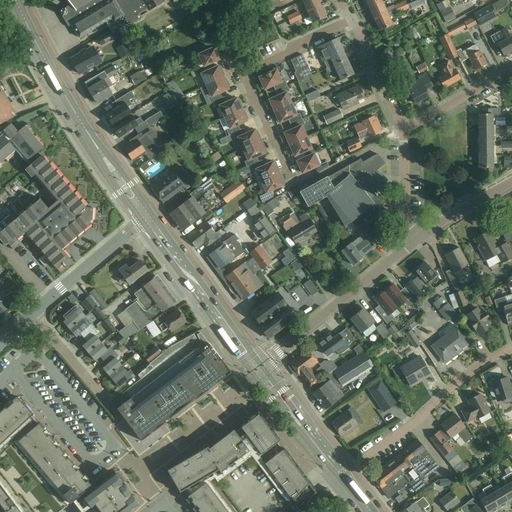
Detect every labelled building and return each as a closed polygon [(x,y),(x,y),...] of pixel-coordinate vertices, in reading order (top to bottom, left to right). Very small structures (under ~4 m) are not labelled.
[(79,38),(103,23),(106,22),(111,31),(126,21),(129,26),(142,18),(140,14),(148,9),(149,10),(163,1),(162,0),(67,0),(71,4),(65,9),(64,8),(59,11),(62,16),(66,14),(71,22),(71,23),(79,38)] [(320,6),(317,0),(303,0),(306,7),(304,8),(306,12),(320,6)] [(405,0),(395,5),(393,6),(395,10),(417,0),(405,0)] [(433,9),(429,0),(417,0),(395,10),(397,14),(409,8),(409,9),(411,8),(424,2),(428,11),(433,9)] [(446,0),(445,0),(442,2),(437,4),(440,11),(446,23),(456,18),(450,6),(450,7),(446,0)] [(370,8),(375,19),(387,14),(395,10),(393,6),(393,5),(384,8),(382,3),(370,8)] [(480,24),(495,16),(489,5),(474,13),(480,24)] [(320,6),(306,12),(308,17),(310,16),(313,23),(325,17),(320,6)] [(294,18),(295,22),(302,19),(299,11),(294,14),(295,17),(294,18)] [(295,17),(294,14),(287,17),(290,24),(295,22),(294,18),(295,17)] [(392,25),(387,14),(375,19),(380,31),(392,25)] [(478,28),(473,17),(464,22),(465,23),(467,27),(468,29),(471,28),(473,31),(478,28)] [(448,34),(449,36),(467,27),(465,23),(447,32),(448,34)] [(511,37),(505,27),(490,36),(496,46),(497,45),(503,55),(511,49),(511,37)] [(110,31),(97,39),(102,46),(114,38),(110,31)] [(477,31),(472,33),(476,43),(482,41),(477,31)] [(449,60),(458,57),(449,36),(448,34),(439,38),(449,60)] [(327,68),(347,59),(337,38),(316,48),(318,48),(327,68)] [(215,39),(204,46),(206,51),(199,54),(204,66),(207,65),(213,62),(221,59),(218,53),(220,52),(218,48),(215,39)] [(119,47),(124,56),(130,52),(125,44),(119,47)] [(462,52),(466,59),(468,58),(475,70),(486,64),(475,44),(462,52)] [(101,61),(93,47),(71,59),(79,74),(101,61)] [(308,67),(303,55),(297,57),(302,69),(307,67),(308,67)] [(302,69),(297,57),(291,60),(296,72),(302,69)] [(347,59),(327,68),(325,69),(327,73),(336,70),(341,80),(354,74),(347,59)] [(455,70),(454,70),(448,59),(438,65),(444,76),(438,79),(443,88),(460,78),(455,70)] [(195,70),(198,75),(201,74),(206,85),(223,77),(221,72),(223,71),(221,66),(219,67),(218,66),(216,67),(213,62),(207,65),(204,66),(195,70)] [(418,73),(427,69),(424,62),(415,66),(418,73)] [(112,94),(108,87),(112,85),(108,78),(117,73),(113,66),(104,71),(85,82),(85,83),(89,89),(88,89),(89,90),(88,91),(91,96),(92,95),(97,103),(106,98),(106,99),(111,96),(110,95),(112,94)] [(307,67),(302,69),(296,72),(294,73),(298,82),(311,76),(307,67)] [(281,81),(276,70),(275,70),(274,68),(269,71),(270,73),(259,77),(262,83),(260,84),(262,89),(264,88),(264,89),(273,85),(275,90),(287,85),(284,80),(281,81)] [(145,80),(140,72),(140,71),(130,76),(135,85),(145,80)] [(168,71),(162,74),(165,82),(171,79),(168,71)] [(419,76),(421,79),(406,87),(415,103),(428,96),(424,90),(432,86),(425,74),(419,76)] [(225,82),(223,77),(206,85),(211,96),(208,98),(211,103),(214,102),(222,98),(220,93),(228,89),(228,87),(230,87),(227,81),(225,82)] [(278,96),(269,100),(270,101),(268,102),(270,107),(272,106),(274,111),(291,104),(286,92),(289,91),(287,85),(275,90),(278,96)] [(358,86),(336,97),(333,98),(337,106),(340,105),(343,110),(354,104),(353,102),(364,97),(358,86)] [(0,122),(11,117),(9,112),(11,111),(11,110),(0,88),(0,122)] [(308,102),(320,97),(317,90),(305,95),(308,102)] [(130,114),(130,115),(131,114),(127,108),(132,104),(129,100),(134,97),(131,91),(114,101),(118,107),(106,114),(107,117),(105,118),(109,125),(111,123),(113,125),(130,114)] [(225,96),(222,98),(214,102),(216,107),(219,106),(224,117),(241,109),(239,104),(241,103),(239,98),(237,99),(236,98),(228,102),(225,96)] [(291,104),(274,111),(277,116),(274,117),(277,122),(279,121),(279,123),(288,119),(290,124),(302,119),(299,113),(296,115),(291,104)] [(241,109),(224,117),(230,128),(226,130),(229,135),(232,133),(240,130),(238,125),(246,121),(246,119),(248,118),(246,113),(244,114),(241,109)] [(343,118),(339,109),(323,116),(327,125),(343,118)] [(478,114),(478,126),(492,126),(492,125),(491,114),(500,114),(500,109),(483,109),(483,114),(478,114)] [(160,111),(145,120),(148,126),(164,117),(160,111)] [(113,125),(112,126),(119,137),(143,122),(140,117),(134,121),(130,115),(130,114),(113,125)] [(217,118),(222,129),(228,127),(223,115),(217,118)] [(340,120),(344,135),(354,131),(349,117),(340,120)] [(372,117),(362,122),(354,126),(360,140),(379,132),(378,130),(380,129),(375,118),(373,119),(372,117)] [(293,129),(284,133),(285,134),(283,135),(285,140),(287,139),(289,144),(306,137),(301,126),(304,124),(302,119),(290,124),(293,129)] [(4,132),(12,141),(15,144),(18,147),(21,152),(23,154),(28,160),(44,147),(43,146),(39,141),(38,142),(34,137),(35,136),(34,136),(30,131),(29,131),(25,126),(26,126),(26,125),(25,125),(23,127),(20,123),(19,122),(14,126),(11,123),(3,130),(4,132)] [(495,125),(492,125),(492,126),(478,126),(478,141),(492,141),(495,141),(495,125)] [(244,128),(240,130),(232,133),(235,139),(238,137),(243,149),(260,141),(257,136),(259,135),(257,130),(255,131),(255,130),(246,134),(244,128)] [(156,146),(147,133),(144,135),(142,132),(129,141),(131,143),(124,148),(132,160),(133,160),(134,161),(146,153),(150,159),(161,152),(156,146)] [(0,162),(4,159),(5,158),(4,157),(9,153),(10,154),(14,150),(15,149),(2,134),(0,135),(0,162)] [(217,145),(230,141),(228,135),(215,139),(217,145)] [(306,137),(289,144),(292,149),(289,150),(292,156),(294,155),(294,156),(303,152),(305,157),(314,153),(314,154),(317,152),(314,147),(311,148),(306,137)] [(350,152),(361,147),(357,138),(346,143),(350,152)] [(260,141),(243,149),(248,160),(245,161),(247,167),(250,166),(258,162),(256,156),(265,153),(264,151),(266,150),(264,145),(262,146),(260,141)] [(492,141),(478,141),(479,156),(495,156),(495,146),(492,146),(492,141)] [(305,157),(297,161),(297,162),(295,163),(298,168),(300,168),(302,173),(315,167),(317,173),(328,167),(326,162),(319,165),(314,154),(314,153),(305,157)] [(361,159),(327,177),(327,176),(299,192),(308,207),(326,196),(345,227),(346,226),(345,225),(350,222),(350,223),(351,222),(357,231),(356,231),(357,231),(385,209),(384,208),(384,209),(381,205),(386,202),(382,197),(381,197),(376,190),(377,189),(384,183),(385,177),(386,176),(379,171),(377,170),(385,163),(377,154),(360,164),(358,161),(361,159)] [(22,240),(28,235),(45,254),(60,273),(73,262),(71,260),(62,248),(76,236),(76,235),(82,230),(83,230),(91,223),(90,222),(92,220),(92,214),(93,208),(86,208),(85,207),(84,208),(82,206),(83,204),(79,199),(78,200),(76,199),(76,197),(76,196),(73,192),(71,193),(70,191),(70,189),(66,185),(65,185),(64,184),(64,182),(60,177),(59,178),(58,176),(58,175),(58,174),(54,170),(53,171),(52,169),(52,167),(48,162),(47,163),(45,162),(45,160),(46,160),(42,155),(31,164),(28,160),(25,162),(29,166),(25,169),(31,177),(35,174),(57,200),(48,208),(40,198),(32,205),(33,207),(31,208),(29,208),(24,212),(25,213),(24,214),(22,214),(15,220),(10,214),(7,217),(6,218),(7,219),(6,220),(4,220),(0,223),(0,240),(5,246),(8,244),(13,249),(20,243),(19,242),(22,240)] [(495,156),(479,156),(479,168),(484,168),(484,173),(492,173),(492,174),(496,174),(496,168),(492,168),(492,164),(496,164),(496,157),(495,157),(495,156)] [(262,160),(258,162),(250,166),(253,171),(256,170),(261,181),(278,173),(276,168),(278,167),(275,162),(273,163),(273,162),(264,166),(262,160)] [(178,168),(174,172),(172,169),(149,186),(163,203),(185,186),(179,178),(184,175),(178,168)] [(257,182),(262,194),(259,195),(262,203),(273,196),(270,190),(283,184),(282,183),(285,182),(282,177),(280,178),(278,173),(261,181),(257,182)] [(204,213),(212,207),(205,197),(216,188),(209,180),(190,194),(192,197),(173,212),(185,228),(204,213)] [(226,202),(245,188),(239,181),(221,195),(226,202)] [(276,197),(274,198),(261,207),(267,217),(274,212),(273,210),(281,204),(276,197)] [(243,203),(252,216),(260,210),(251,198),(243,203)] [(289,213),(279,220),(286,231),(299,222),(293,213),(290,214),(289,213)] [(289,231),(296,243),(316,231),(306,213),(300,217),(303,223),(289,231)] [(509,233),(511,231),(511,215),(503,219),(509,233)] [(276,232),(264,216),(252,224),(264,240),(276,232)] [(221,236),(218,231),(215,234),(206,222),(188,237),(197,249),(204,243),(207,247),(216,240),(216,239),(221,236)] [(341,251),(353,265),(362,257),(377,244),(374,240),(379,236),(372,227),(362,235),(363,235),(351,244),(351,243),(341,251)] [(485,260),(489,267),(500,261),(501,263),(511,257),(511,247),(506,243),(498,248),(489,231),(473,239),(485,260)] [(287,234),(283,237),(290,246),(294,243),(287,234)] [(220,269),(244,251),(233,236),(223,243),(224,244),(220,247),(219,247),(210,254),(220,269)] [(249,253),(252,258),(261,269),(261,270),(272,262),(259,245),(249,253)] [(454,273),(468,265),(459,247),(444,255),(454,273)] [(45,267),(51,262),(45,254),(38,260),(45,267)] [(246,262),(226,277),(243,300),(263,285),(255,274),(261,269),(252,258),(247,262),(246,262)] [(129,268),(126,264),(118,270),(122,275),(117,279),(120,282),(125,279),(129,284),(147,270),(139,260),(129,268)] [(422,293),(418,289),(436,275),(424,262),(413,271),(418,277),(412,282),(411,280),(405,285),(416,298),(422,293)] [(498,267),(492,272),(496,277),(502,272),(498,267)] [(39,282),(43,279),(47,284),(51,281),(43,271),(35,277),(39,282)] [(456,278),(450,281),(456,292),(461,289),(456,278)] [(139,300),(125,310),(133,321),(126,327),(119,332),(124,338),(134,333),(139,330),(140,330),(164,312),(163,311),(173,304),(154,279),(143,287),(144,287),(134,294),(139,300)] [(310,280),(303,284),(312,296),(318,291),(310,280)] [(9,289),(13,293),(19,288),(15,283),(9,289)] [(386,291),(384,292),(397,308),(406,301),(410,305),(415,301),(407,291),(402,295),(394,284),(393,285),(391,284),(384,289),(386,291)] [(8,289),(2,295),(0,296),(0,315),(11,306),(5,298),(11,293),(8,289)] [(89,293),(103,310),(108,306),(94,289),(89,293)] [(461,290),(456,292),(453,293),(458,308),(466,305),(461,290)] [(397,308),(384,292),(383,293),(382,292),(375,297),(376,298),(375,300),(381,307),(376,311),(387,324),(392,320),(388,315),(397,308)] [(268,338),(296,317),(278,293),(252,313),(260,324),(260,325),(259,326),(268,338)] [(93,309),(97,306),(97,305),(90,296),(82,303),(89,312),(93,309)] [(455,314),(441,296),(433,303),(439,310),(438,311),(447,321),(455,314)] [(511,324),(511,301),(507,303),(505,297),(494,300),(498,311),(503,310),(508,325),(511,324)] [(84,316),(75,305),(62,316),(65,320),(63,322),(69,329),(82,319),(84,316)] [(97,306),(93,309),(103,322),(107,318),(103,313),(97,306)] [(484,311),(480,313),(476,308),(466,315),(470,321),(469,322),(474,330),(476,329),(479,335),(490,328),(486,321),(489,319),(484,311)] [(367,327),(373,322),(363,309),(350,319),(365,337),(371,332),(367,327)] [(178,311),(164,320),(160,315),(155,319),(159,326),(163,332),(169,328),(171,331),(185,321),(178,311)] [(88,326),(82,319),(69,329),(75,337),(80,333),(83,336),(93,327),(90,323),(88,326)] [(153,321),(146,326),(154,337),(160,333),(153,321)] [(111,323),(106,328),(111,334),(116,330),(111,323)] [(384,340),(390,335),(381,324),(375,329),(384,340)] [(468,343),(455,325),(444,333),(445,335),(431,346),(444,364),(457,354),(456,352),(461,348),(463,349),(466,346),(466,345),(468,343)] [(347,328),(334,337),(331,333),(318,343),(328,355),(336,349),(339,354),(349,347),(348,345),(356,339),(347,328)] [(88,353),(100,343),(94,336),(98,333),(95,329),(84,338),(87,341),(82,346),(88,353)] [(421,344),(411,331),(406,334),(415,348),(421,344)] [(120,334),(115,339),(121,345),(126,341),(120,334)] [(100,343),(88,353),(94,361),(100,356),(103,360),(113,351),(110,347),(107,350),(100,343)] [(196,348),(116,409),(126,422),(141,441),(154,431),(166,422),(165,421),(195,399),(196,399),(207,391),(208,390),(207,390),(231,372),(209,344),(205,346),(202,349),(199,351),(196,348)] [(354,350),(358,355),(363,351),(359,345),(354,350)] [(149,363),(162,353),(156,346),(144,356),(147,361),(149,363)] [(298,375),(299,374),(300,376),(300,375),(310,389),(319,381),(309,368),(317,362),(308,350),(291,364),(292,365),(291,366),(298,375)] [(328,375),(331,381),(314,394),(325,409),(343,396),(338,389),(342,387),(343,387),(374,367),(364,352),(328,375)] [(109,375),(121,366),(115,359),(118,357),(115,353),(104,362),(106,364),(102,368),(109,375)] [(411,386),(430,375),(420,356),(400,367),(411,386)] [(330,357),(323,360),(328,370),(335,367),(330,357)] [(135,372),(140,378),(152,368),(147,362),(135,372)] [(126,372),(121,366),(109,375),(119,388),(132,377),(130,376),(133,374),(129,370),(126,372)] [(321,367),(316,370),(320,375),(324,371),(321,367)] [(511,403),(511,386),(510,385),(507,377),(492,382),(494,388),(492,389),(491,392),(492,395),(494,396),(496,396),(498,401),(503,399),(504,402),(506,403),(511,401),(511,403)] [(396,404),(389,394),(380,381),(368,390),(383,412),(394,405),(396,404)] [(480,394),(468,400),(471,406),(468,408),(468,407),(461,410),(467,421),(476,417),(477,419),(490,412),(480,394)] [(351,410),(365,403),(361,395),(347,402),(351,410)] [(128,511),(138,505),(137,503),(116,475),(114,473),(111,476),(93,490),(90,486),(91,485),(90,484),(89,485),(87,482),(88,481),(87,480),(39,423),(38,424),(31,416),(33,414),(26,407),(24,404),(18,399),(16,397),(9,404),(8,405),(1,411),(0,411),(0,504),(2,507),(5,511),(59,511),(70,504),(71,506),(72,507),(75,511),(128,511)] [(179,492),(183,490),(199,511),(296,511),(305,503),(318,493),(284,448),(282,450),(277,443),(280,440),(258,411),(239,425),(241,428),(235,432),(233,430),(208,449),(207,447),(167,470),(179,492)] [(341,436),(358,425),(348,411),(332,423),(341,436)] [(453,449),(452,450),(446,442),(457,433),(465,443),(472,437),(464,427),(454,414),(440,424),(443,428),(429,438),(457,474),(467,466),(453,449)] [(85,421),(79,425),(90,438),(96,434),(85,421)] [(93,447),(102,440),(98,435),(89,442),(93,447)] [(424,485),(421,481),(439,467),(418,440),(392,460),(391,459),(386,463),(387,464),(372,475),(389,497),(408,483),(415,492),(424,485)] [(484,448),(488,445),(484,440),(480,442),(484,448)] [(507,484),(500,488),(508,502),(511,499),(511,485),(506,475),(503,477),(507,484)] [(490,485),(486,487),(498,508),(508,502),(500,488),(494,492),(490,485)] [(491,511),(498,508),(486,487),(482,489),(486,496),(480,500),(486,511),(491,511)] [(317,495),(321,500),(330,493),(326,488),(317,495)] [(447,511),(459,501),(451,491),(439,501),(447,511)] [(422,497),(417,502),(416,501),(401,511),(425,511),(423,510),(429,506),(422,497)] [(477,504),(472,498),(468,502),(472,507),(475,505),(477,504)]
